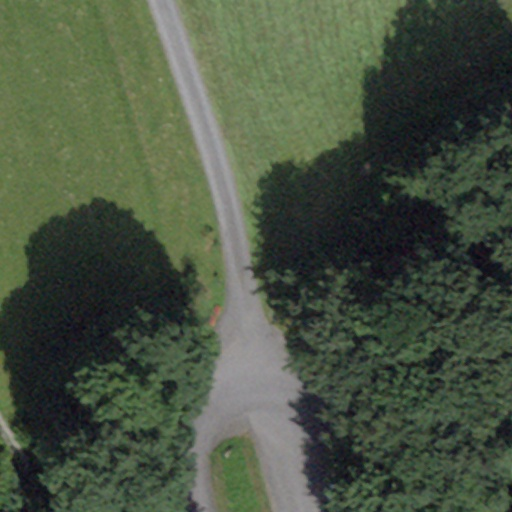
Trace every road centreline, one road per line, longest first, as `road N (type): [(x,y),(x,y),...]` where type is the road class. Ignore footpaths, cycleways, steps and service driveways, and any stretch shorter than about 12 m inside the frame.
road 1 (unclassified): [(305,511),(291,417),(270,392),(240,387)]
road 2 (unclassified): [(204,511),(193,428),(212,400),(240,387)]
